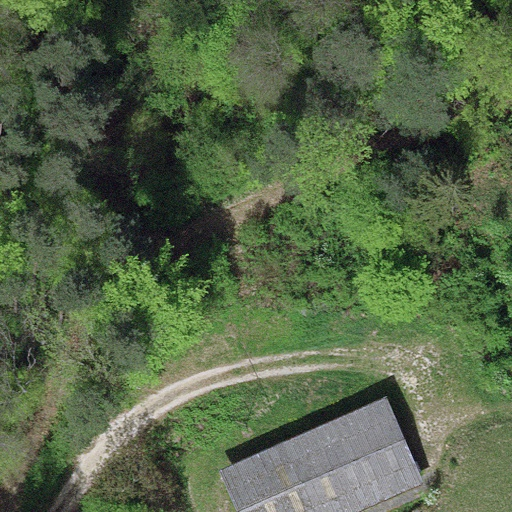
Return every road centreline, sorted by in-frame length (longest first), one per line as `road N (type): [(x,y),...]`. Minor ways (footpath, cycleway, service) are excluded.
road 1 (track): [(511,81),(162,248),(100,309),(1,511)]
road 2 (track): [(511,402),(467,403),(421,373),(387,363),(337,359),(213,378),(128,425),(56,511)]
